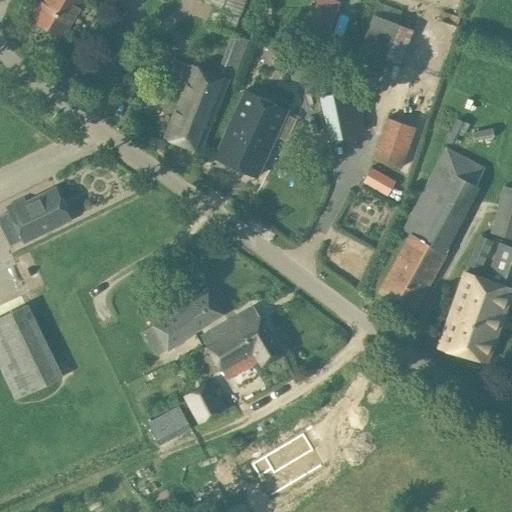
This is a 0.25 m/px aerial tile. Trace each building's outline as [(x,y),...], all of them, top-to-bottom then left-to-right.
[(41,0),(30,20),(60,38),(81,0),(41,0)] [(246,0),(202,0),(213,4),(205,25),(233,35),(246,0)] [(340,1),(337,0),(315,0),(305,27),(328,35),(340,1)] [(403,11),(377,2),(359,49),(401,65),(414,29),(399,23),(403,11)] [(182,90),(179,99),(215,114),(229,79),(193,64),(192,66),(175,60),(166,83),(182,90)] [(319,94),(329,139),(367,131),(356,86),(319,94)] [(286,110),(245,90),(214,157),(255,176),(286,110)] [(215,114),(179,99),(163,137),(199,152),(215,114)] [(416,126),(386,116),(372,157),(402,167),(416,126)] [(485,167),(445,147),(404,230),(411,234),(379,291),(417,314),(480,187),(476,185),(485,167)] [(396,181),(371,167),(362,182),(387,196),(396,181)] [(511,187),(503,185),(490,232),(511,237),(511,187)] [(69,219),(54,189),(25,203),(23,199),(7,207),(23,241),(69,219)] [(493,240),(481,235),(465,271),(438,346),(486,360),(511,283),(511,246),(498,242),(488,272),(485,278),(478,276),(493,240)] [(207,285),(149,321),(167,350),(225,314),(207,285)] [(62,377),(27,304),(0,317),(0,368),(15,399),(62,377)] [(202,334),(226,379),(257,359),(262,365),(281,354),(253,306),(202,334)] [(227,408),(211,380),(183,396),(198,424),(227,408)] [(159,416),(147,423),(159,444),(171,437),(159,416)] [(326,472),(308,442),(251,476),(253,480),(263,474),(278,500),(326,472)]
